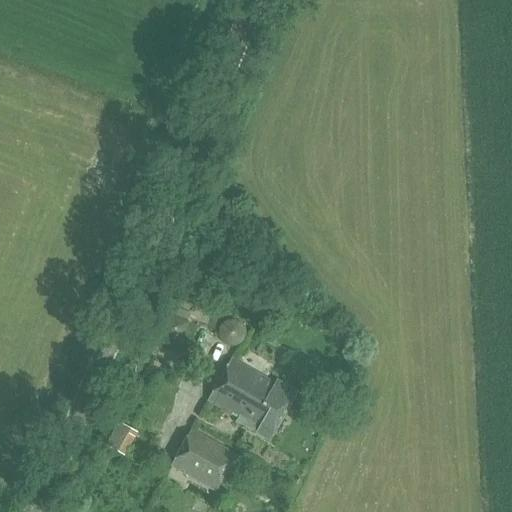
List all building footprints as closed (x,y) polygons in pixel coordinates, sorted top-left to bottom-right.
[(160,335),(180,344),(188,323),(169,313),(160,335)] [(235,321),(234,321),(233,321),(232,321),(231,321),(230,321),(229,322),(228,322),(227,323),(226,324),(225,324),(224,325),(224,326),(223,327),(223,328),(222,329),(222,330),(222,331),(222,332),(222,333),(222,334),(222,335),(222,336),(222,337),(223,338),(223,339),(224,340),(225,340),(225,341),(226,342),(227,343),(228,343),(229,344),(230,344),(231,344),(232,345),(233,345),(234,345),(235,345),(236,345),(237,344),(238,344),(239,344),(240,343),(241,343),(241,342),(242,341),(243,340),(244,340),(244,339),(245,338),(245,337),(245,336),(246,335),(246,334),(246,333),(246,332),(246,331),(245,330),(245,329),(245,328),(244,327),(244,326),(243,325),(242,324),(241,324),(241,323),(240,322),(239,322),(238,321),(237,321),(236,321),(235,321)] [(235,422),(269,441),(296,393),(276,381),(274,385),(231,360),(207,401),(231,415),(231,414),(238,418),(235,422)] [(134,394),(151,405),(165,380),(147,369),(134,394)] [(105,444),(124,455),(137,433),(118,422),(105,444)] [(183,475),(214,492),(220,484),(231,463),(235,455),(192,429),(170,467),(179,472),(181,470),(185,472),(183,475)]
